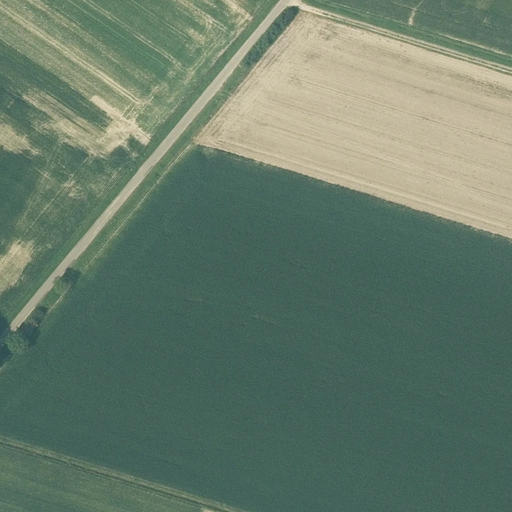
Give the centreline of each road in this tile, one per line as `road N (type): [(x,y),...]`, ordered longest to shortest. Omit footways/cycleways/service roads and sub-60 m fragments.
road 1 (unclassified): [(0,345),(286,0)]
road 2 (track): [(511,70),(285,1)]
